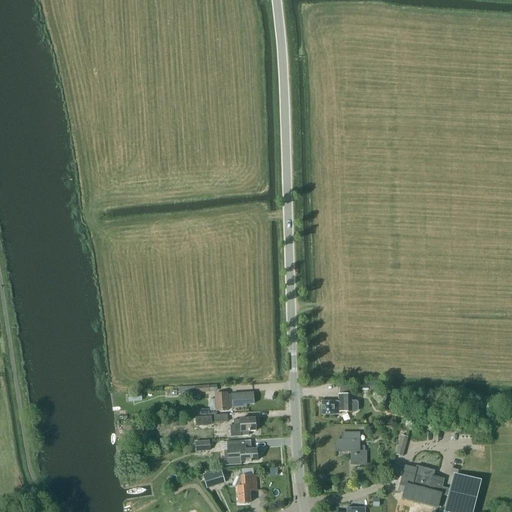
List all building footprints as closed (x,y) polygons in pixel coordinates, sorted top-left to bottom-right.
[(379,390),(379,382),(368,382),(368,391),(379,390)] [(208,386),(178,388),(178,394),(208,392),(208,386)] [(226,405),(231,405),(231,408),(245,407),(245,405),(253,404),(252,393),(230,395),(226,395),(225,393),(214,394),(215,412),(227,411),(226,405)] [(352,403),(352,397),(338,396),(338,402),(321,402),(321,416),(339,416),(339,413),(352,414),(356,414),(358,412),(358,405),(356,403),(352,403)] [(227,415),(214,416),(214,415),(201,415),(201,422),(214,422),(214,423),(227,422),(227,415)] [(240,419),(233,420),(233,426),(230,426),(230,436),(248,435),(248,431),(255,431),(254,418),(240,419)] [(360,435),(343,435),(343,442),(337,442),(337,453),(352,453),(352,466),(367,466),(367,453),(360,453),(360,435)] [(398,455),(404,457),(410,437),(404,436),(398,455)] [(195,451),(209,450),(209,441),(195,442),(195,451)] [(251,441),(226,443),(227,451),(229,451),(230,459),(240,459),(240,462),(257,461),(256,449),(251,449),(251,441)] [(121,460),(121,469),(135,468),(134,459),(121,460)] [(408,481),(403,499),(438,508),(442,495),(443,488),(445,480),(435,477),(436,471),(418,466),(417,469),(407,467),(403,479),(408,481)] [(366,468),(358,469),(358,481),(367,481),(366,468)] [(220,470),(203,476),(206,488),(224,482),(220,470)] [(255,476),(239,477),(234,487),(234,488),(237,487),(238,504),(250,503),(249,492),(256,491),(255,476)] [(443,488),(442,495),(452,498),(448,511),(452,511),(471,511),(478,485),(457,479),(454,490),(443,488)]
